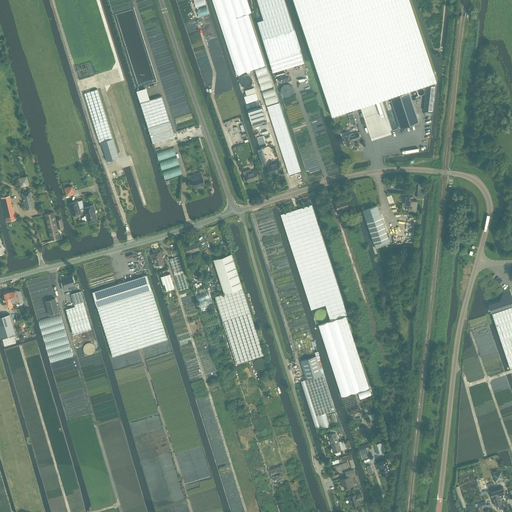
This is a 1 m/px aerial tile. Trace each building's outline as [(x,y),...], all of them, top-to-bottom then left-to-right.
[(257,21),(269,61),(300,51),(284,0),(257,0),(263,19),(257,21)] [(293,0),(332,116),(360,106),(379,100),(380,100),(382,99),(388,97),(395,95),(396,96),(403,93),(403,92),(436,81),(409,0),(293,0)] [(304,63),(300,51),(269,61),(273,72),(304,63)] [(245,87),(247,87),(248,87),(249,86),(251,85),(252,84),(252,83),(253,81),(252,79),(252,78),(251,76),(250,76),(249,75),(247,75),(245,75),(243,76),(242,76),(242,77),(241,79),(241,81),(241,82),(241,83),(242,85),(243,86),(245,87)] [(426,85),(423,110),(432,111),(435,86),(426,85)] [(136,91),(140,102),(151,99),(147,88),(136,91)] [(257,99),(254,88),(245,91),(246,95),(244,96),(246,103),(257,99)] [(99,142),(101,141),(113,138),(109,127),(97,89),(84,93),(87,103),(99,142)] [(419,122),(409,92),(390,98),(396,116),(400,128),(419,122)] [(151,99),(140,102),(153,143),(174,136),(161,96),(151,99)] [(262,107),(248,111),(252,124),(266,119),(262,107)] [(358,132),(351,134),(344,136),(347,145),(354,143),(353,140),(360,138),(358,132)] [(113,138),(101,141),(104,151),(107,161),(110,160),(119,158),(117,151),(113,138)] [(156,152),(159,161),(176,156),(173,147),(156,152)] [(159,162),(162,171),(179,165),(176,156),(159,162)] [(276,170),(276,171),(281,169),(279,161),(267,165),(270,173),(276,170)] [(162,171),(165,180),(182,174),(179,165),(162,171)] [(245,174),(248,181),(259,178),(256,170),(245,174)] [(195,179),(192,180),(194,187),(200,185),(200,186),(205,185),(202,177),(199,178),(197,174),(194,175),(195,179)] [(64,188),(66,196),(74,194),(72,186),(64,188)] [(146,193),(142,194),(145,203),(157,199),(154,190),(153,191),(153,190),(146,192),(146,193)] [(31,193),(23,194),(27,210),(34,208),(31,193)] [(413,196),(405,195),(404,204),(411,205),(410,211),(415,211),(417,200),(412,200),(413,196)] [(10,196),(2,198),(8,222),(16,220),(14,208),(13,208),(10,196)] [(335,203),(338,210),(348,207),(346,199),(335,203)] [(77,201),(69,203),(73,215),(80,212),(79,209),(77,201)] [(81,213),(85,212),(88,221),(97,218),(94,211),(95,211),(94,205),(80,209),(81,213)] [(363,210),(370,233),(374,243),(379,242),(380,247),(390,243),(388,238),(382,221),(377,205),(363,210)] [(59,224),(57,224),(54,212),(45,215),(51,240),(60,238),(58,229),(59,229),(64,228),(64,227),(62,219),(58,220),(59,224)] [(185,246),(187,253),(200,249),(197,242),(185,246)] [(153,254),(156,265),(164,263),(161,252),(153,254)] [(232,253),(213,259),(224,293),(242,288),(232,253)] [(170,259),(174,275),(179,291),(189,288),(183,268),(179,256),(170,259)] [(141,257),(132,260),(134,266),(143,263),(141,257)] [(160,276),(165,291),(174,288),(169,273),(160,276)] [(117,284),(92,291),(97,307),(113,356),(138,348),(141,347),(167,339),(151,290),(147,274),(117,284)] [(63,282),(61,283),(63,291),(68,289),(67,287),(75,284),(72,276),(62,279),(63,282)] [(194,290),(215,357),(228,353),(209,291),(206,286),(194,290)] [(264,355),(242,288),(224,293),(215,296),(236,364),(264,355)] [(10,291),(9,291),(13,305),(16,304),(22,302),(23,302),(20,291),(18,291),(17,290),(15,291),(15,290),(13,290),(12,291),(12,290),(10,290),(10,291)] [(6,292),(4,293),(4,294),(5,296),(6,302),(4,303),(5,307),(13,305),(9,291),(9,292),(8,291),(7,291),(6,292)] [(71,294),(74,304),(84,302),(80,291),(71,294)] [(511,304),(511,299),(509,291),(505,292),(500,301),(489,305),(491,312),(511,304)] [(45,301),(50,315),(59,312),(55,298),(45,301)] [(84,302),(74,304),(75,306),(65,309),(73,334),(91,329),(84,302)] [(511,306),(491,314),(510,367),(511,366),(511,306)] [(0,317),(0,334),(1,338),(15,334),(10,315),(0,317)] [(14,335),(2,339),(4,345),(4,346),(16,343),(16,342),(14,335)] [(96,348),(96,346),(95,345),(95,344),(94,343),(93,342),(92,341),(89,341),(88,341),(86,341),(85,342),(84,342),(83,343),(82,345),(82,346),(82,348),(82,349),(82,350),(83,351),(83,353),(85,354),(86,354),(88,355),(90,355),(91,355),(93,354),(94,353),(94,352),(95,351),(96,349),(96,348)] [(316,416),(335,410),(325,378),(325,379),(323,374),(322,375),(316,356),(300,361),(306,380),(305,380),(311,399),(316,416)] [(267,366),(266,365),(266,364),(265,362),(264,361),(263,360),(261,360),(260,360),(258,360),(257,361),(256,361),(255,362),(255,363),(254,365),(254,366),(254,367),(254,368),(255,370),(256,371),(257,372),(258,372),(260,372),(261,372),(262,372),(263,372),(264,371),(265,370),(266,369),(266,367),(267,366)] [(388,401),(382,403),(384,408),(397,404),(394,396),(393,393),(387,395),(389,401),(388,401)] [(335,432),(328,434),(330,440),(333,452),(334,451),(335,453),(340,451),(340,450),(341,449),(337,437),(335,432)] [(374,444),(377,454),(387,450),(384,441),(374,444)] [(368,456),(365,447),(370,445),(369,442),(358,446),(362,458),(368,456)] [(377,462),(381,474),(390,472),(386,459),(377,462)] [(333,468),(335,471),(349,467),(348,463),(333,468)] [(341,479),(345,488),(352,486),(350,482),(351,481),(349,475),(355,473),(353,469),(345,471),(347,477),(341,479)] [(495,482),(503,479),(501,471),(500,471),(493,473),(493,474),(495,482)] [(478,478),(476,479),(480,492),(481,495),(486,494),(485,491),(482,492),(478,478)] [(502,486),(490,490),(492,497),(498,495),(505,493),(502,486)] [(363,498),(361,493),(356,494),(349,496),(352,505),(359,503),(358,499),(363,498)] [(498,495),(492,497),(495,505),(501,504),(498,495)]
